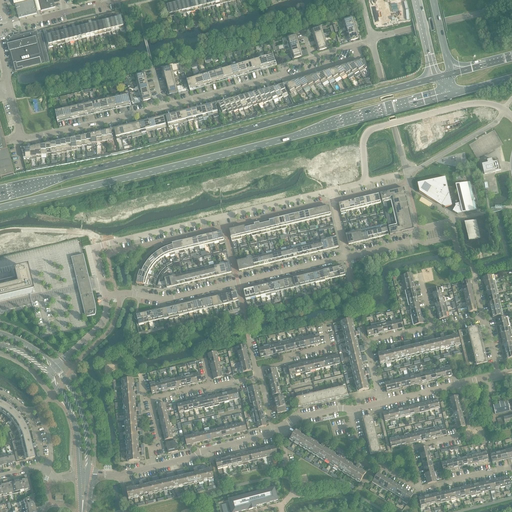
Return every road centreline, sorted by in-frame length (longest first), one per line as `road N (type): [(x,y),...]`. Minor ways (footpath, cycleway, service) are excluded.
road 1 (primary): [(0,207),(450,95)]
road 2 (primary): [(436,78),(0,192)]
road 3 (residential): [(104,297),(93,248),(330,191)]
road 4 (residential): [(104,297),(173,298),(346,256)]
road 5 (residential): [(363,183),(361,145),(371,129),(467,104),(503,109)]
road 6 (residential): [(19,137),(162,106)]
road 7 (residential): [(282,75),(357,58),(353,45),(311,58)]
road 8 (residential): [(152,467),(276,432)]
road 9 (residential): [(162,106),(282,75)]
